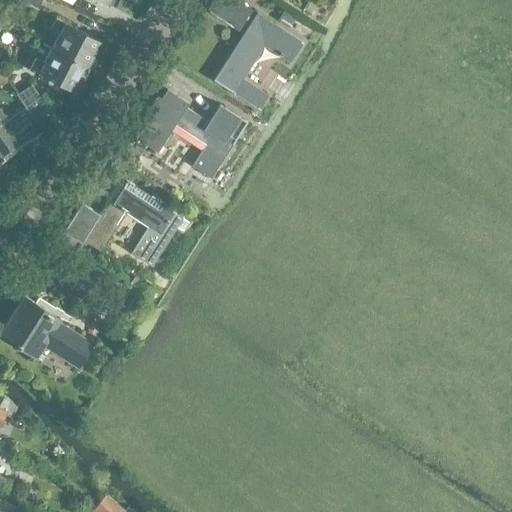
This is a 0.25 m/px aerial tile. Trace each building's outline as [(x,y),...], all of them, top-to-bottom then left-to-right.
[(242,33),(213,79),(260,109),(268,96),(240,78),(263,43),(291,61),(303,42),(256,12),(252,18),(223,0),(215,0),(208,12),(242,33)] [(59,33),(52,47),(87,65),(100,40),(56,16),(50,28),(59,33)] [(87,65),(52,47),(44,61),(35,57),(30,67),(74,90),(87,65)] [(17,94),(26,107),(34,119),(49,108),(31,84),(17,94)] [(232,144),(247,121),(219,103),(208,121),(186,107),(188,102),(166,88),(135,137),(157,151),(175,123),(206,143),(192,165),(210,177),(232,143),(232,144)] [(42,131),(34,119),(26,107),(0,124),(0,159),(13,150),(7,141),(18,133),(18,134),(26,128),(33,138),(42,131)] [(124,211),(148,226),(131,252),(152,265),(182,217),(173,212),(173,211),(166,207),(163,212),(123,186),(113,201),(108,198),(99,213),(81,201),(63,230),(81,242),(83,239),(99,249),(116,223),(124,211)] [(39,297),(36,302),(24,294),(0,331),(0,335),(35,358),(43,345),(78,367),(93,343),(58,321),(64,312),(39,297)] [(123,511),(126,510),(105,493),(92,510),(94,511),(123,511)] [(0,511),(7,511),(9,511),(9,509),(12,504),(0,498),(0,511)]
